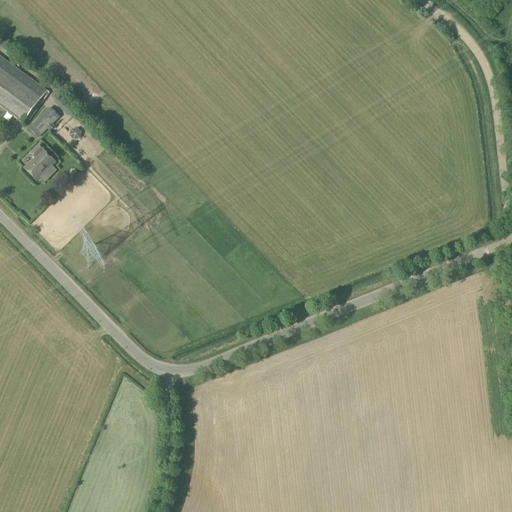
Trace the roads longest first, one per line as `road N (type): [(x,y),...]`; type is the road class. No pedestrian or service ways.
road 1 (unclassified): [(509,247),(169,380)]
road 2 (unclassified): [(509,247),(488,76),(474,49),(421,0)]
road 3 (unclassified): [(169,380),(138,365),(0,223)]
road 4 (unclassified): [(164,511),(174,438),(169,380)]
